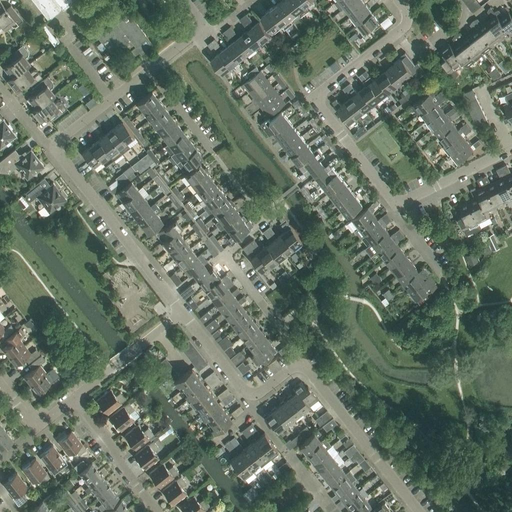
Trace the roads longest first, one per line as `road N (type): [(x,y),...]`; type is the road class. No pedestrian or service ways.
road 1 (residential): [(396,205),(318,107),(320,91),(396,34)]
road 2 (residential): [(182,312),(51,150)]
road 3 (residential): [(418,511),(303,363)]
road 4 (residential): [(160,511),(74,398)]
road 5 (residential): [(225,254),(303,363)]
road 6 (residential): [(511,149),(396,205)]
road 7 (residential): [(51,150),(148,69)]
